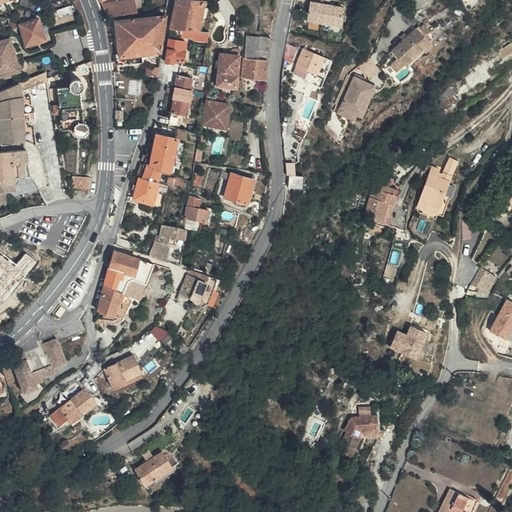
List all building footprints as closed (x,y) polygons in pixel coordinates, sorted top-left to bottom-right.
[(19,6),(15,0),(0,0),(0,3),(6,1),(6,2),(10,10),(19,6)] [(108,0),(99,0),(106,15),(106,17),(138,12),(135,0),(123,0),(109,2),(108,0)] [(308,5),(304,25),(321,28),(325,9),(308,5)] [(193,38),(198,38),(202,9),(179,6),(176,6),(169,29),(168,36),(177,37),(193,38)] [(342,13),(325,9),(321,28),(338,31),(342,13)] [(61,26),(75,22),(73,18),(71,14),(58,18),(61,26)] [(119,56),(159,51),(165,15),(115,19),(119,56)] [(41,17),(22,23),(28,44),(47,39),(41,17)] [(302,32),(319,35),(321,28),(304,25),(302,32)] [(336,39),(338,31),(321,28),(319,35),(336,39)] [(418,30),(394,50),(408,64),(430,44),(418,30)] [(168,36),(166,45),(176,47),(177,37),(168,36)] [(0,76),(21,71),(11,38),(0,41),(0,76)] [(192,44),(206,46),(207,39),(198,38),(193,38),(192,44)] [(256,46),(245,45),(243,66),(253,67),(254,57),(256,46)] [(501,60),(511,52),(511,46),(511,45),(497,53),(501,60)] [(264,47),(256,46),(254,57),(264,58),(266,48),(264,47)] [(167,71),(169,71),(170,67),(184,70),(185,62),(181,62),(182,51),(165,48),(161,71),(167,71)] [(297,69),(317,75),(322,59),(301,53),(297,69)] [(263,69),(264,58),(254,57),(253,67),(263,69)] [(220,60),(219,60),(216,81),(217,81),(216,93),(233,96),(238,65),(238,63),(233,62),(228,61),(220,60)] [(464,82),(472,91),(477,87),(479,89),(483,86),(491,78),(488,74),(491,72),(484,65),(464,82)] [(154,78),(156,67),(147,66),(144,77),(154,78)] [(259,90),(263,69),(253,67),(243,66),(240,87),(259,90)] [(376,84),(356,75),(339,112),(354,119),(357,111),(360,106),(365,108),(376,84)] [(172,95),(169,114),(184,116),(186,107),(188,108),(191,88),(189,88),(190,79),(173,76),(171,95),(172,95)] [(59,103),(54,104),(55,114),(60,113),(62,131),(75,130),(76,133),(81,137),(85,136),(87,135),(89,132),(89,127),(88,123),(83,121),(80,91),(83,88),(85,86),(85,83),(84,80),(81,77),(78,77),(74,77),(71,81),(70,85),(57,86),(59,103)] [(43,89),(42,82),(15,90),(16,97),(43,89)] [(486,89),(483,86),(479,89),(477,87),(472,91),(478,96),(486,89)] [(16,103),(16,97),(15,90),(2,94),(5,104),(16,103)] [(202,127),(226,131),(230,105),(206,101),(202,127)] [(0,149),(20,149),(19,138),(16,103),(5,104),(0,105),(0,149)] [(115,111),(114,122),(122,123),(123,112),(115,111)] [(148,168),(158,170),(168,172),(174,138),(154,135),(148,168)] [(21,172),(23,178),(26,178),(25,162),(29,161),(28,149),(0,151),(0,202),(7,202),(6,192),(5,173),(21,172)] [(453,158),(446,169),(451,172),(458,161),(453,158)] [(454,174),(461,163),(458,161),(451,172),(454,174)] [(158,170),(148,168),(143,166),(138,178),(153,183),(158,170)] [(441,210),(451,181),(453,175),(454,174),(451,172),(446,169),(445,171),(443,171),(442,179),(438,178),(439,170),(431,167),(420,203),(441,210)] [(5,173),(6,192),(16,191),(16,179),(23,178),(21,172),(5,173)] [(246,204),(253,180),(251,180),(252,177),(248,176),(247,179),(232,174),(225,198),(246,204)] [(88,177),(70,178),(71,189),(89,188),(88,177)] [(396,201),(398,196),(388,193),(390,187),(391,181),(378,177),(367,216),(375,218),(373,222),(389,226),(396,201)] [(149,206),(157,185),(153,183),(138,178),(131,200),(149,206)] [(303,191),(304,179),(289,179),(289,191),(303,191)] [(164,187),(178,192),(180,185),(166,180),(164,187)] [(451,181),(441,210),(443,207),(455,182),(451,181)] [(457,183),(455,182),(443,207),(441,210),(439,215),(444,216),(450,198),(452,199),(457,183)] [(399,190),(390,187),(388,193),(398,196),(399,190)] [(89,199),(89,188),(71,189),(71,201),(89,199)] [(183,218),(203,224),(206,211),(212,213),(213,207),(189,196),(183,218)] [(411,215),(412,205),(396,201),(389,226),(400,229),(408,231),(409,229),(411,215)] [(419,208),(439,215),(441,210),(420,203),(419,208)] [(208,225),(212,213),(206,211),(203,224),(208,225)] [(170,240),(177,242),(180,230),(163,226),(160,238),(156,238),(147,260),(164,266),(169,247),(170,240)] [(177,242),(186,245),(187,232),(180,230),(177,242)] [(177,242),(170,240),(169,247),(176,249),(177,242)] [(126,253),(143,258),(146,249),(129,243),(126,253)] [(99,297),(97,312),(112,317),(120,296),(136,301),(149,266),(112,253),(106,269),(99,297)] [(473,282),(482,288),(484,286),(490,289),(497,277),(484,268),(473,282)] [(191,301),(192,304),(194,298),(200,277),(186,274),(176,295),(191,301)] [(199,304),(207,286),(211,279),(200,277),(194,298),(192,304),(193,305),(196,306),(198,305),(199,304)] [(207,286),(199,304),(206,307),(213,289),(207,286)] [(511,300),(508,298),(491,330),(508,339),(511,330),(511,300)] [(157,324),(151,332),(162,340),(168,332),(157,324)] [(399,330),(392,347),(419,358),(429,332),(412,325),(408,334),(399,330)] [(15,363),(24,387),(40,381),(39,378),(38,374),(54,368),(52,362),(64,358),(57,338),(45,342),(47,349),(51,363),(33,370),(27,358),(15,363)] [(135,355),(106,369),(114,386),(143,372),(135,355)] [(66,363),(64,358),(52,362),(54,368),(66,363)] [(56,372),(54,368),(38,374),(39,378),(56,372)] [(350,374),(344,383),(358,391),(363,381),(350,374)] [(42,386),(40,381),(24,387),(26,391),(42,386)] [(355,395),(358,391),(344,383),(342,389),(355,395)] [(61,407),(68,417),(72,421),(97,403),(86,388),(61,407)] [(68,417),(61,407),(53,413),(60,422),(68,417)] [(351,456),(357,445),(355,444),(357,438),(361,438),(374,437),(374,424),(366,425),(365,415),(355,415),(355,425),(348,426),(342,437),(344,439),(338,450),(351,456)] [(144,481),(146,482),(172,466),(162,451),(135,467),(144,481)] [(450,503),(456,489),(452,487),(445,500),(450,503)] [(450,503),(462,511),(464,506),(473,510),(478,500),(456,489),(450,503)] [(461,511),(462,511),(450,503),(445,500),(438,511),(461,511)]
